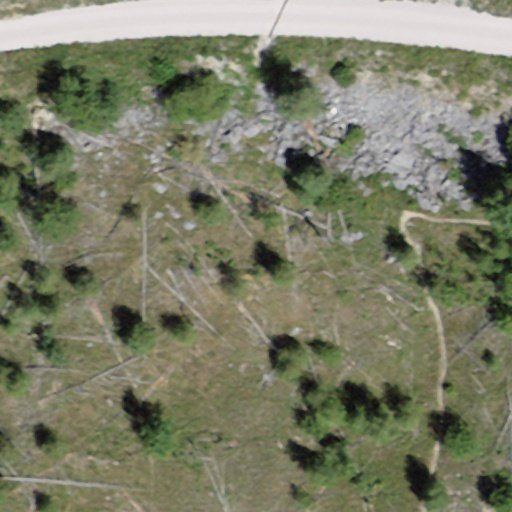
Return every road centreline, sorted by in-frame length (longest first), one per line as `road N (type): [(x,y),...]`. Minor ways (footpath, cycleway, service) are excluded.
road 1 (track): [(511,44),(256,23),(59,24),(0,36)]
road 2 (track): [(433,511),(436,365),(470,259),(511,234)]
